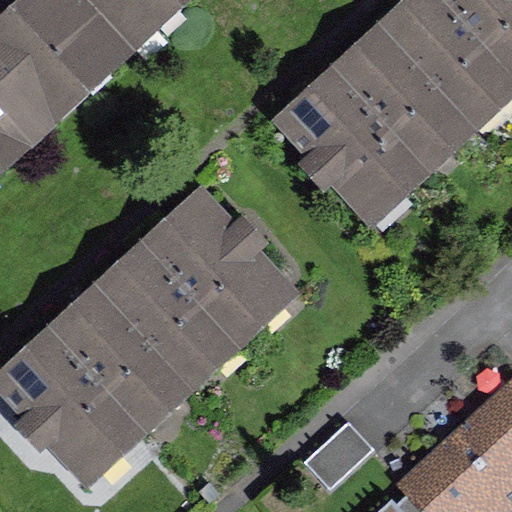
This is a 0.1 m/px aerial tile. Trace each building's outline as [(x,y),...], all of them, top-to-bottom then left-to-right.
[(0,0),(0,13),(15,0),(0,0)] [(103,0),(47,0),(0,41),(0,189),(153,56),(103,0)] [(103,0),(153,56),(216,0),(103,0)] [(511,51),(462,0),(421,0),(390,30),(492,136),(511,117),(511,51)] [(511,0),(462,0),(511,51),(511,0)] [(390,30),(337,81),(438,187),(492,136),(390,30)] [(337,81),(283,132),(385,238),(438,187),(337,81)] [(213,198),(159,246),(257,355),(311,307),(213,198)] [(159,246),(105,294),(203,403),(257,355),(159,246)] [(105,294),(51,342),(149,451),(203,403),(105,294)] [(51,342),(0,386),(0,393),(95,500),(149,451),(51,342)] [(511,511),(511,384),(404,489),(426,511),(511,511)] [(352,420),(308,459),(334,487),(377,448),(352,420)] [(408,511),(397,499),(382,511),(408,511)]
